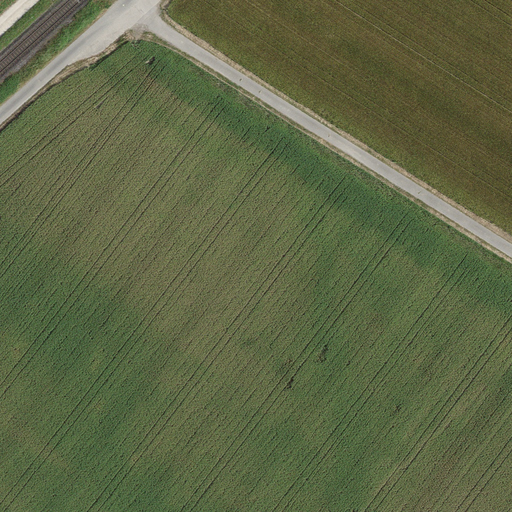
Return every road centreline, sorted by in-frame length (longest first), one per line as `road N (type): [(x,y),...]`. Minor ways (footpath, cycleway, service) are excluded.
road 1 (track): [(511,251),(121,5)]
road 2 (track): [(121,5),(0,114)]
